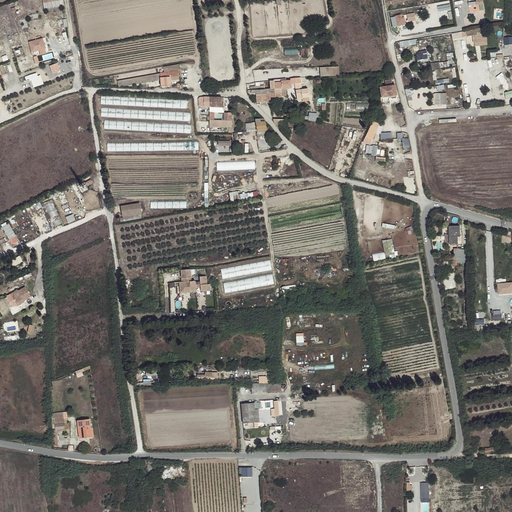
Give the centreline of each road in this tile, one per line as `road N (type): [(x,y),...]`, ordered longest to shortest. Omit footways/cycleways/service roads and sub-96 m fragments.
road 1 (unclassified): [(142,456),(90,88),(242,95),(318,168),(423,201)]
road 2 (unclassified): [(423,201),(460,438),(449,454),(374,458)]
road 3 (unclassified): [(374,458),(142,456)]
road 4 (track): [(190,101),(193,134),(211,158),(212,193),(317,178),(335,185)]
road 5 (track): [(240,139),(256,146),(276,283),(224,295)]
road 6 (residential): [(457,28),(389,39),(408,118)]
road 7 (unclassified): [(142,456),(0,442)]
